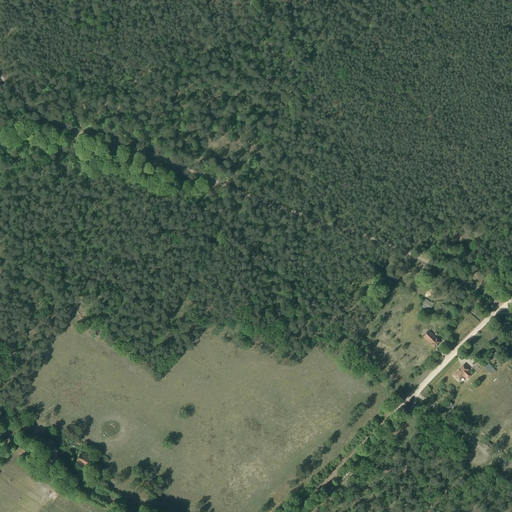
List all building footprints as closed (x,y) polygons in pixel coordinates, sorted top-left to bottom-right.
[(433,305),(426,299),(420,307),(428,312),(433,305)] [(428,330),(422,336),(433,348),(439,342),(428,330)] [(493,372),(498,368),(490,359),(485,363),(493,372)] [(473,368),(477,373),(483,367),(478,363),(473,368)] [(473,375),(464,365),(454,375),(459,380),(463,376),(467,380),(473,375)] [(452,405),(449,402),(444,407),(448,410),(452,405)] [(82,447),(84,444),(75,439),(73,443),(82,447)] [(49,440),(43,448),(48,451),(53,442),(49,440)] [(482,446),(490,452),(494,447),(486,441),(482,446)] [(86,469),(92,459),(81,453),(75,463),(86,469)]
